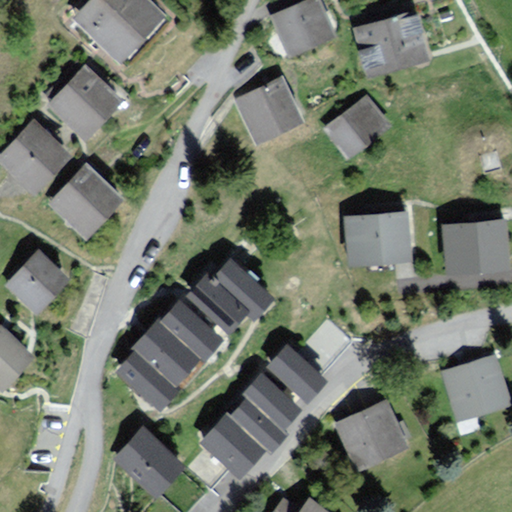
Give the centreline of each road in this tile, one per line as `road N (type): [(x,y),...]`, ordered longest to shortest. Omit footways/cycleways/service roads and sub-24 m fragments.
road 1 (residential): [(77,511),(91,474),(89,379),(100,324),(172,184),(250,0)]
road 2 (residential): [(511,310),(417,337),(379,358),(238,511)]
